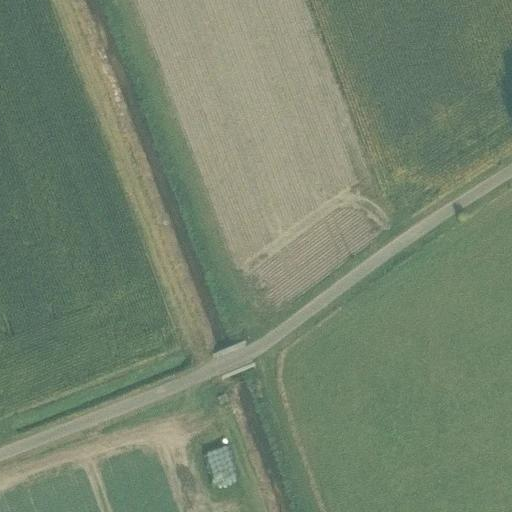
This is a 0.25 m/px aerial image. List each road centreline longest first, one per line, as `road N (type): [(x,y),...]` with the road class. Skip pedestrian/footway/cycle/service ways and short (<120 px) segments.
road 1 (track): [(511,182),(256,350),(0,453)]
road 2 (track): [(121,0),(256,350)]
road 3 (track): [(315,511),(256,350)]
